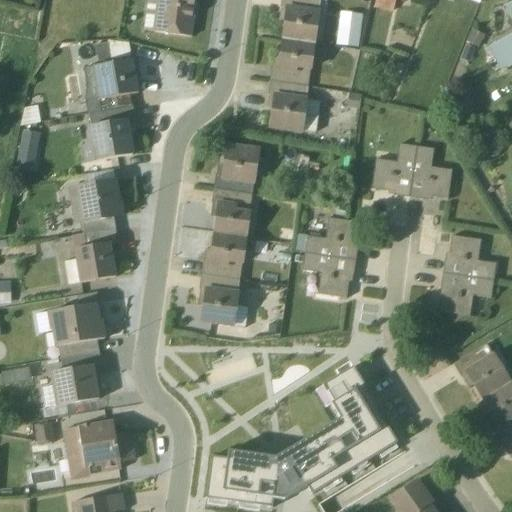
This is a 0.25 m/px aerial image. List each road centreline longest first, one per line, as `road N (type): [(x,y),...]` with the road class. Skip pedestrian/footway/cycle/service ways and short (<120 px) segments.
road 1 (residential): [(175,511),(182,437),(147,390),(143,360),(176,143),(213,106),(223,83),(236,0)]
road 2 (residential): [(399,230),(389,311),(396,363),(489,511)]
